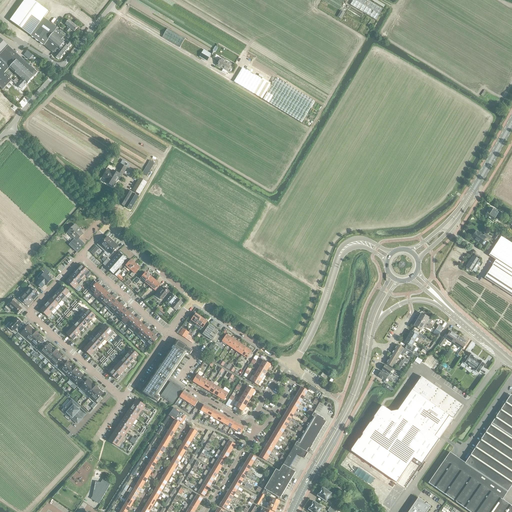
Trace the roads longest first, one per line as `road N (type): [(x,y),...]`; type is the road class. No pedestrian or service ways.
road 1 (unclassified): [(388,257),(363,242),(345,247),(301,350)]
road 2 (primary): [(365,338),(346,404),(311,473)]
road 3 (primary): [(311,473),(351,407),(371,343)]
road 4 (residential): [(204,398),(134,511)]
road 5 (secondary): [(511,362),(417,271)]
road 6 (residential): [(31,313),(121,397)]
